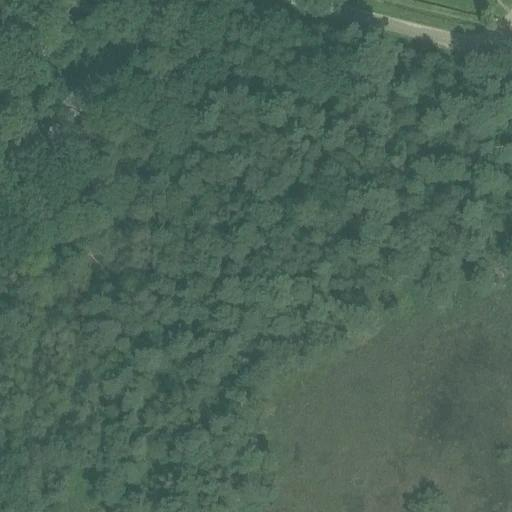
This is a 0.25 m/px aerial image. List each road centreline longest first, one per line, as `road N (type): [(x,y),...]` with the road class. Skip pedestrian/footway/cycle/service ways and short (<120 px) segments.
road 1 (tertiary): [(0,188),(177,0)]
road 2 (unclassified): [(511,57),(292,0)]
